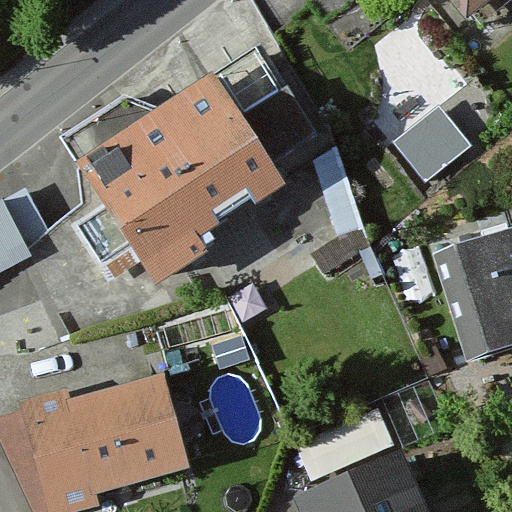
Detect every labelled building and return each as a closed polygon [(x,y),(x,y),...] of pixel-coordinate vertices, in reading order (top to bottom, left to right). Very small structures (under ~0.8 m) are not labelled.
[(19,0),(31,18),(57,0),(19,0)] [(511,0),(458,0),(486,33),(511,11),(511,0)] [(220,69),(80,158),(171,283),(295,193),(285,179),(329,140),(286,81),(244,109),(220,69)] [(427,175),(477,137),(445,94),(394,132),(427,175)] [(0,197),(0,261),(56,234),(31,182),(0,197)] [(511,230),(438,255),(473,363),(511,350),(511,230)] [(171,378),(29,412),(53,511),(109,511),(105,494),(194,473),(171,378)] [(432,511),(411,460),(388,470),(368,423),(300,451),(320,500),(300,508),(301,511),(432,511)]
